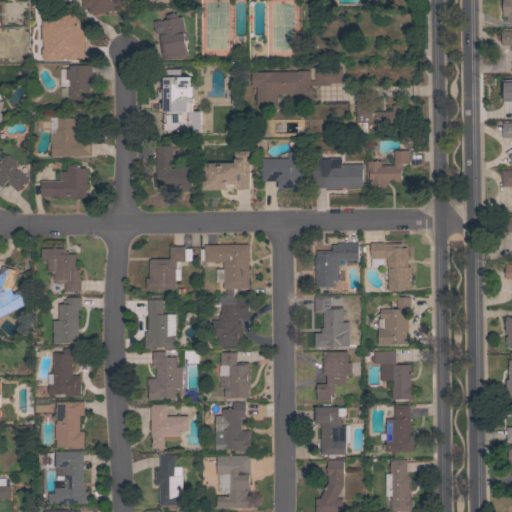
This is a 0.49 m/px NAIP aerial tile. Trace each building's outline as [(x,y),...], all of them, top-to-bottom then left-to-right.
[(121,0),(122,12),(106,12),(106,13),(88,14),(88,8),(82,8),(82,0),(75,0),(70,3),(68,0),(121,0)] [(511,0),(511,21),(506,21),(506,16),(503,16),(502,0),(511,0)] [(162,61),(158,37),(160,36),(159,33),(155,34),(153,21),(160,20),(160,21),(166,20),(165,15),(176,13),(177,17),(182,16),(186,40),(184,40),(188,56),(162,61)] [(44,48),(49,48),(49,36),(44,36),(44,30),(42,30),(42,19),(45,19),(45,17),(79,17),(79,37),(72,37),(72,45),(81,45),(82,61),(62,61),(62,60),(44,60),(44,48)] [(511,72),(511,69),(511,65),(511,62),(511,51),(511,45),(501,46),(501,31),(511,30),(511,72)] [(91,65),(91,79),(90,79),(90,96),(88,96),(88,106),(72,107),(72,97),(69,97),(69,86),(60,86),(60,69),(69,68),(69,65),(91,65)] [(329,83),(329,85),(307,86),(314,98),(300,106),(293,94),(277,94),(277,106),(256,106),(256,86),(251,86),(251,72),(297,72),(297,71),(310,71),(310,81),(314,81),(314,73),(317,73),(317,68),(342,68),(342,83),(329,83)] [(201,131),(164,131),(163,99),(157,99),(157,90),(163,89),(163,77),(165,77),(164,69),(180,69),(180,77),(189,77),(189,87),(192,87),(192,98),(193,98),(194,102),(192,102),(192,111),(201,111),(201,131)] [(511,119),(505,119),(504,108),(511,108),(511,95),(501,92),(505,78),(511,80),(511,119)] [(499,103),(511,102),(511,83),(498,84),(499,103)] [(356,119),(355,101),(369,101),(370,119),(356,119)] [(392,112),(392,105),(401,105),(402,122),(375,122),(375,112),(392,112)] [(52,156),(51,144),(50,144),(50,133),(56,133),(55,128),(57,128),(57,118),(74,118),(74,112),(89,112),(90,137),(80,137),(80,140),(90,140),(90,155),(52,156)] [(511,122),(511,164),(510,164),(510,152),(511,152),(511,138),(501,138),(501,123),(511,122)] [(193,163),(193,171),(192,171),(192,191),(181,191),(181,186),(155,186),(155,146),(171,146),(171,168),(179,168),(179,163),(193,163)] [(201,163),(234,163),(234,151),(248,151),(249,189),(234,189),(234,188),(227,188),(227,189),(201,190),(201,163)] [(389,181),(389,184),(386,184),(386,187),(371,187),(371,182),(369,182),(369,171),(366,171),(366,161),(380,161),(380,166),(393,166),(393,151),(408,151),(408,163),(402,163),(402,172),(401,172),(401,181),(389,181)] [(261,159),(287,158),(287,152),(301,152),(301,188),(277,188),(277,181),(261,181),(261,159)] [(0,158),(1,159),(5,155),(9,155),(16,162),(16,166),(13,169),(15,171),(16,169),(18,171),(19,170),(29,179),(16,192),(7,182),(1,187),(0,186),(0,158)] [(312,188),(312,168),(315,168),(315,165),(318,165),(318,158),(341,158),(341,165),(363,164),(363,187),(312,188)] [(87,184),(88,184),(88,198),(55,199),(55,196),(40,196),(40,181),(60,181),(60,171),(66,171),(66,164),(80,164),(80,168),(87,168),(87,184)] [(511,169),(511,186),(501,186),(501,170),(511,169)] [(357,243),(358,259),(338,260),(338,281),(333,281),(333,287),(316,287),(316,273),(315,273),(314,267),(313,267),(313,258),(317,258),(316,251),(331,251),(331,245),(336,245),(336,243),(357,243)] [(387,268),(386,268),(386,258),(383,258),(383,267),(370,267),(370,243),(383,243),(383,244),(401,243),(401,248),(406,248),(407,267),(410,267),(410,287),(404,287),(404,290),(388,291),(387,268)] [(248,244),(249,289),(223,289),(223,282),(216,282),(216,269),(223,269),(223,262),(204,262),(204,260),(199,260),(199,249),(203,249),(203,245),(248,244)] [(146,290),(146,278),(149,278),(149,259),(169,259),(169,247),(185,247),(185,249),(191,249),(191,261),(178,261),(178,269),(180,269),(180,280),(176,280),(176,289),(146,290)] [(65,248),(65,251),(68,251),(68,254),(75,254),(75,267),(76,267),(77,270),(79,270),(80,279),(81,278),(81,291),(65,291),(65,283),(54,283),(54,272),(48,272),(48,263),(42,263),(41,248),(65,248)] [(511,279),(504,279),(504,274),(503,274),(503,272),(504,272),(504,264),(511,264),(511,279)] [(0,317),(0,268),(1,266),(16,271),(10,289),(12,292),(19,288),(26,304),(0,317)] [(377,345),(377,328),(382,328),(382,318),(379,318),(379,309),(387,309),(396,309),(396,299),(388,300),(388,294),(396,294),(396,297),(410,297),(410,310),(405,310),(405,317),(407,317),(407,331),(405,331),(406,345),(388,345),(377,345)] [(342,322),(348,322),(348,337),(342,337),(343,346),(321,347),(321,328),(323,328),(323,313),(314,313),(313,296),(329,296),(329,307),(342,307),(342,322)] [(54,332),(52,332),(52,320),(58,320),(58,304),(63,304),(63,300),(66,300),(66,297),(81,297),(81,310),(78,310),(78,342),(61,343),(61,344),(54,344),(54,332)] [(242,346),(217,346),(217,336),(212,336),(212,320),(218,320),(218,313),(220,313),(220,304),(234,304),(234,299),(247,299),(247,314),(238,314),(238,322),(241,322),(241,325),(242,325),(242,346)] [(144,348),(144,332),(147,332),(147,300),(162,300),(162,314),(175,314),(175,347),(144,348)] [(511,318),(503,318),(502,350),(511,350),(511,318)] [(75,348),(75,349),(77,349),(77,359),(75,359),(75,363),(72,363),(72,376),(80,375),(81,396),(66,396),(66,394),(54,394),(54,395),(49,395),(49,382),(50,382),(50,374),(53,374),(52,354),(54,354),(53,352),(63,352),(63,348),(75,348)] [(391,380),(380,380),(379,364),(373,364),(373,351),(374,351),(374,348),(384,348),(384,350),(394,350),(395,365),(410,365),(410,385),(412,385),(412,400),(407,400),(407,399),(392,399),(391,380)] [(182,388),(176,388),(176,397),(175,397),(175,401),(169,401),(169,397),(163,397),(163,399),(149,399),(149,385),(147,385),(147,378),(155,378),(155,367),(152,367),(152,351),(165,351),(165,357),(176,357),(176,367),(182,367),(182,388)] [(198,351),(199,363),(187,363),(187,359),(183,359),(183,351),(198,351)] [(322,352),(347,351),(347,362),(351,362),(351,376),(346,376),(346,384),(334,384),(334,395),(330,395),(330,400),(316,400),(316,384),(326,384),(326,375),(323,375),(322,352)] [(249,397),(224,398),(224,388),(219,388),(219,365),(220,365),(219,353),(236,352),(236,363),(248,362),(249,397)] [(83,401),(84,415),(79,415),(79,431),(83,431),(84,448),(75,448),(75,447),(56,447),(56,437),(55,437),(55,423),(56,423),(56,402),(83,401)] [(215,418),(220,418),(220,409),(232,409),(232,403),(244,403),(244,418),(241,418),(241,431),(249,430),(249,451),(235,451),(235,450),(215,450),(215,418)] [(151,434),(150,434),(150,406),(151,406),(151,404),(166,404),(166,416),(188,416),(188,431),(181,431),(181,440),(164,440),(164,448),(152,448),(151,434)] [(385,452),(385,419),(393,419),(393,405),(408,405),(408,419),(410,418),(410,434),(413,434),(413,451),(385,452)] [(338,407),(338,409),(344,409),(345,416),(340,417),(340,426),(345,426),(345,454),(321,454),(320,424),(315,424),(314,407),(338,407)] [(511,428),(503,429),(504,441),(511,440),(511,428)] [(49,504),(48,493),(55,493),(55,488),(64,488),(64,476),(65,476),(65,468),(54,468),(54,452),(82,452),(83,486),(85,486),(85,491),(88,491),(88,503),(49,504)] [(38,468),(38,453),(53,453),(53,468),(38,468)] [(159,487),(158,487),(158,485),(154,485),(154,471),(159,471),(159,454),(174,454),(174,467),(181,467),(181,476),(182,476),(182,505),(159,505),(159,487)] [(249,488),(245,488),(245,490),(246,490),(246,495),(249,495),(249,507),(217,508),(216,496),(227,496),(227,492),(218,492),(218,474),(216,474),(216,456),(249,455),(250,473),(248,473),(249,484),(249,488)] [(315,511),(315,498),(320,498),(327,482),(327,475),(326,475),(326,460),(342,460),(343,486),(336,499),(342,499),(342,511),(315,511)] [(406,475),(408,475),(408,495),(410,495),(410,500),(412,500),(413,511),(391,511),(390,496),(385,496),(384,474),(389,474),(389,461),(391,461),(391,460),(406,460),(406,475)] [(0,486),(9,486),(9,498),(0,498),(0,486)]
